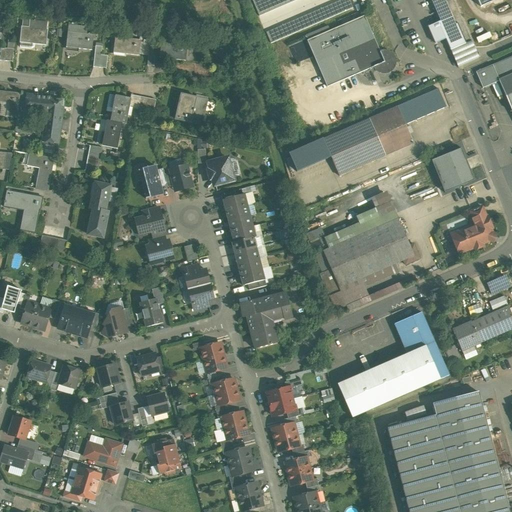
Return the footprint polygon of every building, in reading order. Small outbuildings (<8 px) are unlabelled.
[(258,16),(264,13),(257,0),(255,0),(252,2),(258,16)] [(257,0),(264,13),(269,11),(264,0),(257,0)] [(264,0),(269,11),(275,9),(270,0),(264,0)] [(270,0),(275,9),(280,6),(277,0),(270,0)] [(342,0),(341,0),(337,2),(342,12),(347,10),(342,0)] [(349,0),(342,0),(347,10),(353,7),(349,0)] [(453,0),(430,0),(440,21),(428,27),(435,44),(445,39),(450,50),(471,42),(453,0)] [(337,2),(332,4),(336,14),(342,12),(337,2)] [(332,4),(326,7),(331,17),(336,14),(332,4)] [(326,7),(321,9),(325,19),(331,17),(326,7)] [(321,9),(315,12),(320,22),(325,19),(321,9)] [(315,12),(310,14),(314,24),(320,22),(315,12)] [(310,14),(304,16),(308,27),(314,24),(310,14)] [(304,16),(298,19),(303,29),(308,27),(304,16)] [(312,39),(307,41),(327,87),(370,69),(371,71),(375,68),(378,71),(382,73),(386,72),(390,71),(393,67),(394,63),(394,59),(392,56),(388,53),(384,52),(380,53),(364,16),(330,31),(328,26),(310,34),(312,39)] [(298,19),(293,21),(297,31),(303,29),(298,19)] [(47,23),(30,21),(29,28),(47,30),(47,23)] [(293,21),(287,24),(292,34),(297,31),(293,21)] [(287,24),(282,26),(286,36),(292,34),(287,24)] [(93,29),(63,25),(62,32),(67,33),(67,32),(69,32),(92,35),(93,29)] [(282,26),(276,29),(281,39),(286,36),(282,26)] [(29,28),(21,27),(20,43),(20,48),(32,49),(34,48),(34,45),(46,46),(48,30),(29,28)] [(276,29),(271,31),(275,41),(281,39),(276,29)] [(271,31),(265,33),(270,44),(275,41),(271,31)] [(92,35),(69,32),(67,46),(91,49),(92,35)] [(139,41),(116,38),(114,52),(137,55),(139,41)] [(293,45),(300,60),(310,56),(308,49),(309,48),(306,40),(293,45)] [(471,42),(450,50),(458,67),(479,58),(476,52),(471,41),(471,42)] [(186,45),(163,43),(162,51),(161,57),(184,59),(185,60),(186,45)] [(205,47),(187,45),(186,60),(185,60),(184,59),(184,61),(203,63),(205,47)] [(155,54),(148,53),(148,56),(147,66),(154,66),(155,54)] [(101,55),(94,54),(93,67),(100,68),(101,55)] [(511,56),(476,73),(483,88),(499,81),(511,111),(511,56)] [(438,89),(397,106),(405,125),(446,108),(438,89)] [(20,94),(0,92),(0,105),(8,106),(6,118),(17,119),(18,107),(20,96),(20,94)] [(56,99),(28,95),(27,97),(26,108),(32,109),(32,110),(50,112),(47,134),(59,136),(64,99),(56,98),(56,99)] [(27,97),(20,96),(18,107),(26,108),(27,97)] [(141,98),(134,96),(132,109),(139,110),(141,98)] [(183,96),(177,118),(191,122),(196,99),(183,96)] [(130,100),(117,97),(112,122),(122,124),(126,124),(130,100)] [(148,99),(141,98),(139,110),(139,113),(145,114),(148,99)] [(191,122),(191,123),(202,125),(208,100),(196,98),(191,122)] [(156,100),(148,99),(145,114),(153,115),(156,100)] [(397,106),(322,139),(330,157),(339,177),(413,144),(405,125),(397,106)] [(26,108),(18,107),(17,119),(16,134),(29,135),(32,110),(32,109),(26,108)] [(112,122),(108,121),(103,145),(118,148),(122,124),(112,122)] [(59,136),(47,134),(43,133),(42,141),(57,143),(58,143),(59,136)] [(101,136),(98,135),(97,143),(103,145),(105,135),(104,134),(101,136)] [(296,172),(330,157),(322,138),(288,153),(290,158),(295,168),(296,172)] [(57,143),(42,141),(40,157),(53,159),(57,143)] [(102,149),(90,146),(88,153),(100,156),(101,156),(102,149)] [(461,148),(431,161),(445,193),(475,181),(461,148)] [(205,150),(197,150),(198,164),(206,164),(205,150)] [(100,156),(88,153),(87,159),(99,162),(100,156)] [(40,157),(29,155),(26,166),(39,169),(35,189),(48,192),(54,159),(53,159),(40,157)] [(4,156),(3,169),(9,169),(11,157),(4,156)] [(295,168),(290,158),(285,160),(290,170),(295,168)] [(99,162),(87,159),(85,171),(97,174),(99,162)] [(228,159),(208,164),(210,171),(208,171),(210,180),(212,179),(214,186),(233,181),(228,159)] [(187,166),(169,171),(170,174),(173,186),(175,192),(192,188),(187,166)] [(155,167),(138,171),(138,172),(139,172),(146,199),(145,199),(146,200),(163,195),(161,188),(157,171),(155,167)] [(163,169),(157,171),(161,188),(167,187),(164,175),(163,169)] [(170,174),(164,175),(167,187),(167,188),(173,186),(170,174)] [(119,183),(110,181),(109,187),(110,187),(107,202),(115,204),(118,190),(117,190),(119,183)] [(109,187),(95,185),(91,209),(93,210),(105,212),(107,202),(110,187),(109,187)] [(43,198),(6,191),(4,203),(26,207),(23,223),(24,224),(22,231),(35,233),(40,205),(41,205),(43,198)] [(235,191),(223,194),(224,200),(236,197),(235,191)] [(324,238),(329,249),(397,220),(385,193),(371,199),(375,208),(356,216),(359,223),(324,238)] [(224,200),(222,201),(225,211),(247,206),(244,195),(224,200)] [(247,206),(225,211),(228,222),(250,216),(247,206)] [(157,207),(141,211),(143,218),(159,214),(159,213),(157,207)] [(481,208),(469,213),(474,224),(486,219),(481,208)] [(105,212),(93,210),(89,234),(103,237),(108,212),(105,212)] [(159,214),(143,218),(137,219),(141,236),(152,233),(151,233),(163,230),(164,230),(160,213),(159,213),(159,214)] [(250,216),(228,222),(231,233),(253,227),(250,216)] [(486,219),(474,224),(474,225),(475,224),(476,227),(462,232),(463,234),(455,237),(460,249),(467,246),(469,251),(474,249),(474,250),(483,247),(482,244),(488,241),(493,243),(495,235),(491,234),(490,229),(491,229),(487,218),(486,219)] [(329,249),(323,252),(331,270),(339,289),(358,281),(390,267),(386,257),(409,247),(397,220),(329,249)] [(253,227),(231,233),(233,243),(254,238),(256,238),(253,227)] [(306,235),(309,242),(323,236),(324,236),(321,228),(306,235)] [(163,230),(151,233),(152,233),(153,239),(165,236),(163,230)] [(153,239),(147,241),(149,247),(166,242),(165,236),(153,239)] [(323,252),(329,249),(324,238),(323,236),(309,242),(308,243),(313,256),(323,252)] [(51,238),(44,237),(42,248),(48,250),(51,238)] [(59,239),(51,238),(48,250),(56,251),(59,239)] [(254,238),(233,243),(231,243),(234,254),(256,248),(254,238)] [(67,241),(59,239),(56,251),(64,253),(67,241)] [(149,247),(146,247),(150,265),(174,259),(169,241),(166,242),(149,247)] [(194,244),(184,245),(185,260),(196,259),(194,244)] [(409,247),(386,257),(390,267),(403,261),(405,265),(419,259),(413,245),(409,247)] [(256,248),(234,254),(237,265),(259,259),(256,248)] [(8,252),(7,259),(13,260),(12,268),(19,269),(21,254),(8,252)] [(331,270),(323,252),(313,256),(321,274),(331,270)] [(259,259),(237,265),(240,275),(262,269),(259,259)] [(198,265),(183,269),(185,275),(200,272),(198,265)] [(262,269),(240,275),(243,286),(247,285),(265,280),(262,269)] [(200,272),(185,275),(188,290),(209,285),(205,270),(200,272)] [(339,289),(331,270),(321,274),(318,275),(328,297),(340,292),(341,292),(339,289)] [(505,275),(486,283),(490,295),(510,287),(505,275)] [(265,280),(247,285),(249,291),(266,286),(265,280)] [(365,298),(358,281),(339,289),(341,292),(340,292),(346,306),(365,298)] [(209,285),(188,290),(192,304),(207,301),(213,299),(209,285)] [(21,290),(7,287),(4,300),(1,309),(4,310),(15,313),(17,304),(20,294),(21,290)] [(160,288),(152,290),(154,300),(156,299),(158,305),(164,303),(160,288)] [(251,301),(240,304),(244,318),(247,317),(255,349),(277,344),(272,323),(284,320),(292,318),(286,293),(252,302),(251,301)] [(30,297),(24,295),(21,305),(20,309),(25,311),(28,303),(30,297)] [(504,296),(489,300),(491,310),(507,306),(504,296)] [(53,301),(42,297),(39,306),(50,310),(53,301)] [(154,300),(140,304),(146,328),(162,324),(158,305),(156,299),(154,300)] [(59,303),(53,300),(53,301),(50,310),(51,310),(48,318),(54,320),(59,303)] [(207,301),(192,304),(194,311),(209,307),(207,301)] [(28,303),(25,311),(21,323),(27,325),(27,326),(33,328),(39,306),(28,303)] [(66,305),(59,303),(54,320),(60,322),(64,309),(65,310),(66,305)] [(39,306),(33,328),(38,329),(44,330),(48,318),(51,310),(50,310),(39,306)] [(511,316),(508,306),(471,322),(480,343),(511,328),(511,316)] [(65,310),(64,309),(60,322),(58,329),(72,334),(79,311),(71,308),(70,311),(65,310)] [(120,309),(112,311),(104,325),(106,327),(102,334),(108,338),(127,333),(125,328),(121,311),(120,309)] [(129,309),(121,311),(125,328),(133,326),(129,309)] [(88,313),(79,311),(72,334),(86,338),(89,330),(92,318),(87,316),(88,313)] [(93,313),(92,318),(89,330),(95,332),(100,315),(93,313)] [(421,313),(394,324),(407,354),(337,385),(352,418),(449,376),(421,313)] [(471,322),(452,330),(462,351),(480,343),(471,322)] [(204,342),(192,345),(194,351),(200,349),(205,348),(204,342)] [(205,348),(200,349),(203,361),(224,356),(223,352),(222,353),(219,344),(205,348)] [(155,354),(137,359),(141,376),(159,371),(156,358),(155,354)] [(224,356),(203,361),(207,374),(226,369),(224,360),(225,360),(224,356)] [(166,374),(162,357),(156,358),(159,371),(161,376),(166,374)] [(50,367),(32,361),(27,378),(45,384),(49,371),(50,367)] [(114,365),(97,369),(102,388),(119,383),(114,365)] [(80,372),(63,367),(61,375),(58,384),(75,390),(80,372)] [(55,373),(49,371),(45,384),(44,388),(49,390),(55,373)] [(55,373),(49,390),(55,392),(58,384),(61,375),(55,373)] [(216,378),(208,380),(210,386),(213,386),(213,385),(221,383),(220,377),(216,378)] [(221,383),(213,385),(213,386),(215,396),(237,390),(234,379),(221,383)] [(300,379),(284,383),(286,389),(290,388),(301,385),(300,379)] [(286,389),(266,394),(269,405),(293,399),(290,388),(286,389)] [(328,399),(333,397),(330,388),(319,392),(323,404),(329,402),(328,399)] [(237,390),(215,396),(218,406),(226,404),(239,401),(237,390)] [(508,511),(478,392),(432,404),(435,416),(387,428),(408,511),(508,511)] [(116,394),(99,398),(100,404),(117,399),(116,394)] [(163,395),(147,399),(151,416),(168,412),(163,395)] [(117,399),(100,404),(101,410),(110,407),(119,405),(117,399)] [(293,399),(269,405),(272,417),(286,413),(296,411),(295,410),(293,399)] [(119,405),(110,407),(115,426),(132,421),(127,403),(119,405)] [(226,404),(218,406),(214,406),(216,413),(228,410),(226,404)] [(143,408),(137,409),(142,427),(147,425),(143,408)] [(296,411),(286,413),(288,419),(295,417),(303,415),(301,409),(295,410),(296,411)] [(228,410),(216,413),(218,419),(221,419),(221,418),(229,416),(228,410)] [(229,416),(221,418),(221,419),(224,430),(245,424),(245,421),(244,421),(241,413),(229,416)] [(31,422),(14,417),(8,435),(25,441),(31,422)] [(288,419),(284,420),(285,426),(294,424),(297,423),(295,417),(288,419)] [(245,424),(224,430),(226,441),(227,441),(231,440),(247,436),(245,427),(246,427),(245,424)] [(285,426),(273,429),(274,435),(273,435),(275,441),(297,435),(294,424),(285,426)] [(297,435),(275,441),(276,447),(277,446),(279,452),(291,449),(300,447),(300,446),(297,435)] [(126,449),(135,453),(139,442),(130,439),(126,449)] [(166,439),(161,441),(162,443),(152,446),(154,454),(157,454),(158,459),(177,455),(173,440),(167,442),(166,439)] [(231,440),(227,441),(226,441),(219,442),(221,449),(233,446),(231,440)] [(121,445),(106,441),(104,448),(88,444),(84,457),(115,466),(121,445)] [(35,450),(18,445),(16,450),(27,454),(26,460),(31,461),(35,450)] [(233,446),(221,449),(223,455),(226,454),(234,452),(233,446)] [(300,447),(291,449),(293,455),(296,454),(304,452),(303,446),(300,446),(300,447)] [(16,450),(5,447),(0,461),(0,462),(11,466),(23,469),(26,460),(27,454),(16,450)] [(234,452),(226,454),(229,465),(251,460),(250,457),(249,457),(247,448),(234,452)] [(80,455),(65,451),(63,456),(78,461),(80,455)] [(304,452),(296,454),(298,460),(306,458),(307,458),(310,457),(308,451),(304,452)] [(177,455),(158,459),(160,465),(157,466),(159,475),(169,472),(170,475),(175,473),(174,471),(181,469),(177,455)] [(53,456),(52,463),(59,465),(60,458),(53,456)] [(298,460),(286,463),(287,469),(286,469),(288,475),(309,469),(307,458),(306,458),(298,460)] [(251,460),(229,465),(232,476),(232,477),(240,475),(253,472),(250,463),(251,463),(251,460)] [(69,479),(75,481),(79,469),(80,467),(73,465),(69,479)] [(23,469),(11,466),(9,473),(20,477),(23,469)] [(100,476),(79,469),(75,481),(97,488),(100,476)] [(309,469),(288,475),(289,480),(290,480),(292,486),(305,483),(312,481),(312,480),(309,469)] [(119,474),(107,470),(104,482),(115,485),(119,474)] [(145,484),(147,477),(132,473),(130,479),(145,484)] [(240,475),(232,477),(232,476),(229,477),(230,484),(242,481),(240,475)] [(69,479),(68,479),(65,491),(72,493),(75,481),(69,479)] [(312,481),(305,483),(307,489),(318,485),(317,479),(312,480),(312,481)] [(97,488),(75,481),(72,493),(71,494),(82,497),(93,500),(97,488)] [(242,481),(230,484),(232,490),(235,489),(243,486),(242,481)] [(243,486),(235,489),(238,500),(260,495),(259,492),(258,492),(256,483),(243,486)] [(318,485),(307,489),(308,494),(315,492),(316,493),(320,492),(318,485)] [(82,497),(71,494),(72,493),(65,491),(63,497),(80,503),(82,497)] [(308,494),(295,498),(296,504),(295,504),(297,510),(318,504),(316,493),(315,492),(308,494)] [(260,495),(238,500),(241,511),(246,511),(262,506),(259,498),(260,498),(260,495)] [(238,500),(232,502),(234,511),(238,511),(241,511),(238,500)]
